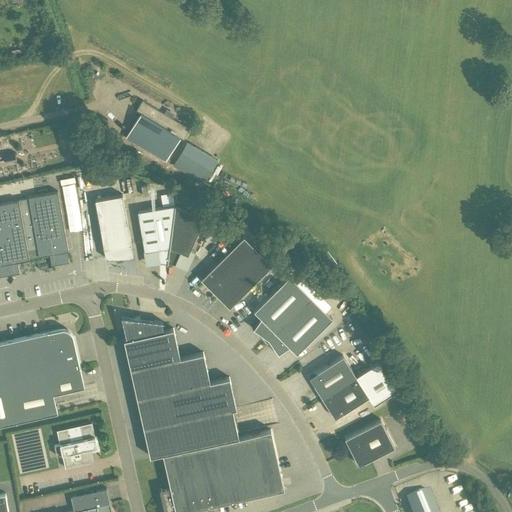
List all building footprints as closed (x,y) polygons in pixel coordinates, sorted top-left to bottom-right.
[(183,138),(189,128),(142,100),(136,110),(140,113),(126,137),(165,160),(179,136),(183,138)] [(217,159),(186,141),(173,165),(203,183),(217,159)] [(16,160),(15,152),(4,154),(4,156),(3,157),(4,159),(5,159),(5,162),(16,160)] [(143,196),(149,194),(147,184),(141,185),(143,196)] [(23,199),(33,257),(39,256),(39,255),(49,254),(51,266),(68,262),(66,251),(68,250),(57,191),(27,196),(28,198),(23,199)] [(122,194),(94,199),(100,228),(105,258),(114,258),(116,262),(123,261),(122,258),(133,257),(122,194)] [(28,258),(33,257),(23,199),(0,203),(0,269),(1,276),(19,273),(17,261),(29,259),(28,258)] [(167,265),(175,204),(174,204),(174,205),(137,211),(144,251),(157,249),(160,263),(167,264),(167,265)] [(175,204),(167,265),(167,264),(175,265),(181,252),(187,255),(204,218),(175,205),(175,204)] [(229,307),(272,265),(243,236),(200,279),(229,307)] [(268,338),(311,296),(289,274),(253,310),(261,317),(253,328),(268,338)] [(311,296),(268,338),(278,353),(289,346),(296,353),(332,317),(311,296)] [(163,454),(238,436),(232,408),(236,407),(229,377),(209,381),(203,352),(180,357),(173,328),(163,330),(161,322),(162,322),(162,321),(141,318),(140,314),(139,314),(139,318),(135,319),(133,316),(133,319),(121,321),(125,339),(123,339),(150,456),(162,453),(163,454)] [(0,425),(57,412),(53,393),(84,386),(73,336),(72,335),(72,333),(71,332),(70,331),(69,330),(67,329),(66,329),(65,328),(63,328),(62,328),(60,328),(0,342),(0,425)] [(356,376),(356,375),(343,355),(309,377),(322,397),(356,376)] [(356,376),(322,397),(335,418),(369,396),(374,404),(397,389),(379,360),(356,375),(356,376)] [(358,465),(394,446),(380,419),(345,438),(358,465)] [(94,460),(91,448),(97,446),(92,423),(57,431),(60,444),(54,445),(56,456),(62,454),(65,467),(94,460)] [(238,436),(163,454),(170,487),(160,489),(165,511),(211,511),(210,505),(284,488),(270,429),(238,436)] [(111,511),(107,488),(70,496),(74,511),(69,511),(111,511)] [(429,491),(406,500),(410,511),(430,511),(437,510),(429,491)]
